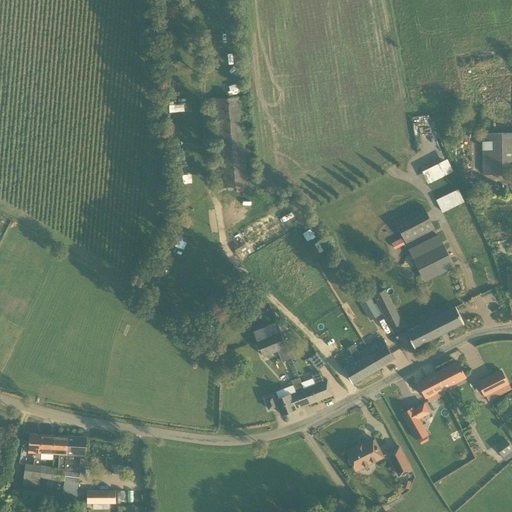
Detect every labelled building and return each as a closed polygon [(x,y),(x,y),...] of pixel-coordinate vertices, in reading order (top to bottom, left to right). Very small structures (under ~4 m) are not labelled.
[(248,185),(240,97),(215,99),(223,188),(236,187),(236,192),(244,191),(244,186),(248,185)] [(482,175),(511,174),(511,132),(482,133),(482,175)] [(427,183),(453,171),(446,156),(419,168),(421,172),(421,171),(427,183)] [(457,189),(435,200),(442,213),(464,202),(457,189)] [(300,194),(297,196),(229,236),(237,250),(234,252),(239,261),(243,259),(243,260),(314,218),(300,194)] [(453,219),(466,214),(463,205),(449,210),(453,219)] [(406,243),(435,229),(424,206),(395,221),(406,243)] [(438,234),(408,250),(423,279),(453,264),(443,245),(438,234)] [(401,238),(391,243),(395,250),(404,245),(401,238)] [(382,292),(374,296),(392,330),(400,325),(382,292)] [(369,298),(361,303),(371,320),(379,315),(374,305),(369,298)] [(330,301),(311,316),(325,335),(344,320),(330,301)] [(418,326),(406,332),(410,340),(414,349),(463,324),(459,315),(455,307),(449,310),(444,313),(428,321),(418,326)] [(280,331),(256,341),(263,357),(286,347),(280,331)] [(356,361),(344,368),(348,375),(353,384),(395,359),(390,351),(382,337),(368,345),(369,346),(365,348),(365,347),(358,351),(354,344),(348,348),(356,361)] [(288,352),(279,356),(282,362),(287,360),(289,359),(291,358),(288,352)] [(325,364),(316,352),(309,358),(318,370),(325,364)] [(291,358),(287,360),(294,378),(298,376),(291,358)] [(444,388),(465,377),(457,362),(436,373),(444,388)] [(501,370),(477,382),(484,396),(508,384),(501,370)] [(301,382),(309,404),(333,395),(327,380),(324,381),(320,371),(312,375),(313,378),(301,382)] [(426,397),(444,388),(436,373),(418,382),(426,397)] [(281,387),(291,383),(288,374),(278,378),(281,387)] [(272,396),(264,399),(268,410),(278,406),(281,415),(309,404),(301,382),(299,378),(291,381),(295,392),(289,394),(274,400),(272,396)] [(413,406),(400,413),(415,441),(428,434),(419,418),(429,412),(424,402),(413,407),(413,406)] [(436,436),(446,431),(436,413),(426,419),(436,436)] [(41,453),(42,435),(29,434),(28,452),(34,458),(33,465),(40,465),(41,453)] [(55,435),(42,435),(41,453),(53,454),(55,435)] [(65,469),(66,454),(67,436),(55,435),(53,454),(59,454),(58,468),(65,469)] [(79,471),(80,455),(86,456),(87,437),(67,436),(66,454),(65,469),(79,471)] [(383,457),(374,440),(367,443),(366,441),(346,451),(356,471),(383,457)] [(511,447),(507,441),(497,448),(503,457),(511,450),(511,447)] [(387,453),(399,476),(411,470),(399,447),(387,453)] [(33,465),(25,463),(24,476),(40,478),(40,477),(40,466),(40,465),(33,465)] [(40,466),(40,477),(52,479),(53,467),(40,466)] [(53,467),(52,479),(64,481),(65,469),(58,468),(53,467)] [(65,469),(64,481),(62,498),(76,500),(79,482),(80,471),(79,471),(65,469)] [(40,478),(24,476),(22,484),(39,486),(40,478)] [(115,503),(115,490),(87,491),(87,503),(115,503)]
